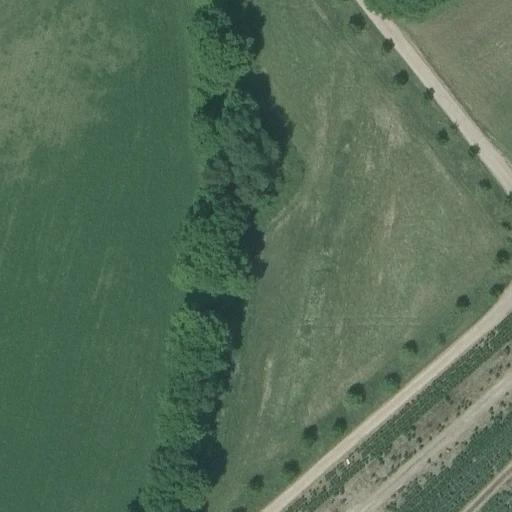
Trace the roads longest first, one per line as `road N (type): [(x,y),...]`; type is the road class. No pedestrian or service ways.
road 1 (track): [(511,300),(269,511)]
road 2 (track): [(363,0),(511,167)]
